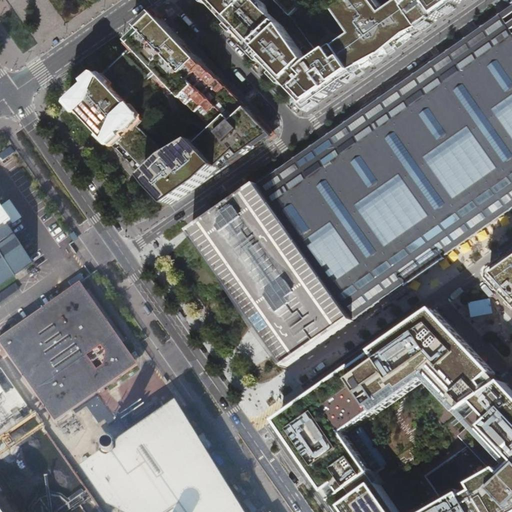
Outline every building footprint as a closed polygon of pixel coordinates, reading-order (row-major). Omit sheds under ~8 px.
[(311,108),(359,75),(365,71),(371,66),(392,52),(412,38),(418,34),(423,30),(442,17),(465,0),(407,0),(404,2),(397,7),(388,13),(378,0),(329,0),(355,36),(345,43),(339,47),(334,51),(323,59),(313,45),(294,19),(292,16),(303,5),(298,0),(278,0),(277,1),(276,0),(208,0),(228,20),(253,47),(290,86),(311,108)] [(511,7),(503,14),(511,26),(511,7)] [(511,209),(511,26),(503,14),(318,143),(261,183),(357,319),(424,272),(511,209)] [(136,44),(130,49),(125,54),(103,75),(74,103),(104,134),(116,147),(142,175),(146,179),(172,206),(179,201),(203,185),(231,165),(227,161),(238,152),(242,157),(274,135),(252,111),(224,81),(214,71),(205,62),(197,54),(163,18),(151,30),(136,44)] [(211,218),(191,232),(256,325),(278,356),(287,369),(357,319),(261,183),(239,198),(211,218)] [(0,234),(9,228),(13,225),(1,208),(0,208),(0,234)] [(9,228),(0,234),(0,286),(33,263),(9,228)] [(511,259),(506,264),(495,271),(495,279),(504,290),(511,298),(511,259)] [(80,283),(0,339),(0,343),(56,424),(116,381),(139,365),(123,344),(80,283)] [(490,298),(468,302),(470,317),(493,313),(490,298)] [(343,511),(506,511),(511,509),(511,389),(438,315),(282,429),(343,511)] [(109,506),(119,511),(244,511),(177,400),(81,467),(109,506)] [(28,508),(27,511),(89,511),(77,509),(86,501),(84,492),(67,496),(57,494),(39,498),(28,508)]
